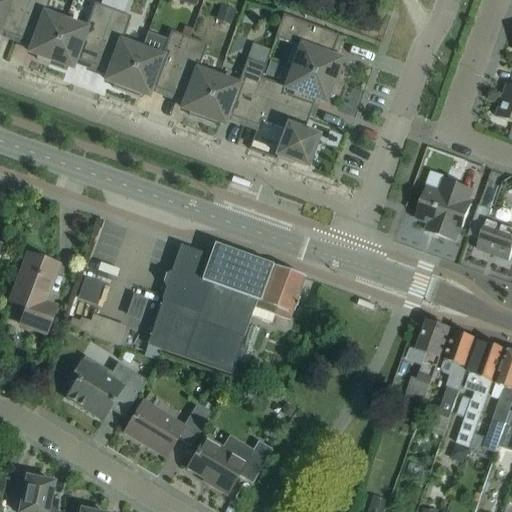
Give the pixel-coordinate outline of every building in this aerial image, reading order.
[(0,0),(0,33),(15,39),(29,0),(0,0)] [(49,65),(65,20),(44,12),(48,0),(29,0),(15,39),(36,46),(33,56),(37,58),(36,61),(49,65)] [(65,20),(49,65),(61,70),(61,68),(66,69),(71,60),(91,67),(113,10),(94,3),(85,26),(65,20)] [(125,93),(142,48),(120,40),(128,17),(113,10),(91,67),(112,75),(109,84),(113,86),(112,89),(125,93)] [(290,67),(335,84),(340,71),(337,70),(338,66),(329,62),(337,39),(344,41),(345,39),(282,16),(275,38),(298,47),(290,67)] [(168,95),(188,40),(170,33),(161,55),(142,48),(125,93),(137,98),(139,95),(143,97),(147,87),(168,95)] [(201,121),(218,77),(196,69),(205,46),(188,40),(168,95),(188,103),(185,112),(190,114),(188,117),(201,121)] [(254,96),(260,79),(264,67),(245,60),(236,84),(218,77),(201,121),(214,126),(215,123),(219,125),(223,115),(244,123),(254,96)] [(272,79),(277,66),(270,63),(265,76),(272,79)] [(330,96),(335,84),(290,67),(283,88),(260,79),(254,96),(309,116),(316,96),(326,100),(327,95),(330,96)] [(511,87),(507,86),(496,118),(511,124),(511,87)] [(302,135),(309,116),(254,96),(244,123),(257,128),(260,120),(289,131),(279,157),(305,167),(306,163),(309,164),(316,145),(313,144),(314,140),(302,135)] [(436,231),(434,235),(455,243),(458,235),(459,236),(471,204),(468,203),(472,192),(443,182),(439,193),(427,189),(416,221),(430,225),(428,229),(436,231)] [(468,236),(479,241),(476,250),(509,262),(511,252),(511,228),(488,220),(491,211),(478,206),(468,236)] [(261,305),(275,268),(213,246),(209,258),(180,248),(145,346),(230,376),(233,368),(243,339),(255,303),(261,305)] [(27,256),(20,275),(9,305),(28,312),(22,328),(45,337),(48,327),(55,308),(43,305),(57,267),(27,256)] [(96,266),(88,288),(110,296),(118,273),(96,266)] [(275,268),(261,305),(291,316),(304,279),(275,268)] [(90,322),(80,318),(78,322),(71,319),(68,326),(86,333),(85,336),(117,347),(125,328),(92,316),(90,322)] [(450,331),(427,323),(417,353),(424,356),(415,382),(409,380),(404,395),(424,402),(450,331)] [(444,363),(442,371),(445,375),(449,377),(445,389),(458,394),(470,360),(477,341),(455,333),(448,352),(444,363)] [(503,351),(488,345),(487,348),(480,346),(469,376),(480,380),(472,402),(473,402),(457,445),(468,449),(503,351)] [(511,402),(511,353),(507,352),(495,386),(505,389),(494,418),(493,418),(482,450),(494,454),(505,422),(511,402)] [(109,409),(109,410),(109,411),(123,419),(146,382),(117,364),(111,374),(107,371),(104,376),(81,363),(70,382),(75,385),(66,400),(97,419),(101,411),(109,409)] [(230,378),(238,381),(241,371),(233,368),(230,376),(230,378)] [(432,434),(443,438),(455,401),(444,397),(432,434)] [(148,446),(146,449),(164,459),(176,440),(190,448),(211,414),(196,405),(183,427),(143,403),(123,435),(141,445),(142,443),(148,446)] [(272,451),(257,442),(245,463),(204,439),(196,453),(186,470),(209,484),(208,486),(226,497),(238,477),(251,486),(272,451)] [(26,478),(22,498),(18,511),(49,511),(47,511),(53,484),(26,478)]
